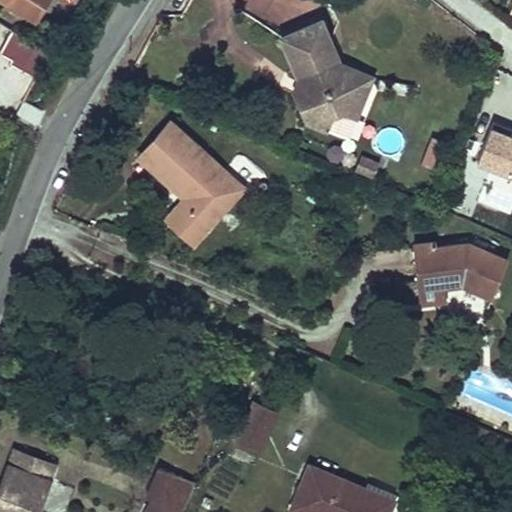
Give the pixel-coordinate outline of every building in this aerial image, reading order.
[(350,90),(357,76),(341,69),(324,24),(284,40),(301,84),(297,95),(307,122),(327,131),(333,118),(342,115),(360,121),(370,97),(350,90)] [(35,38),(50,48),(51,47),(57,38),(59,35),(44,25),(35,38)] [(47,53),(33,43),(20,64),(36,74),(39,67),(47,53)] [(377,83),(357,76),(350,90),(370,97),(377,83)] [(191,205),(173,224),(197,246),(247,191),(169,121),(143,150),(157,163),(151,169),(182,197),(191,205)] [(488,171),(483,182),(511,194),(511,136),(486,125),(470,164),(488,171)] [(157,163),(143,150),(137,157),(151,169),(157,163)] [(164,216),(173,224),(191,205),(182,197),(164,216)] [(511,260),(470,242),(465,242),(443,246),(443,241),(418,246),(425,306),(442,306),(448,295),(474,290),(497,300),(511,265),(511,260)] [(264,448),(282,413),(260,402),(242,437),(264,448)] [(142,431),(149,415),(128,405),(121,421),(142,431)] [(41,511),(58,470),(17,455),(0,497),(0,511),(41,511)] [(145,511),(181,511),(196,480),(157,464),(144,496),(151,499),(145,511)] [(394,511),(400,496),(316,465),(299,508),(308,511),(394,511)]
